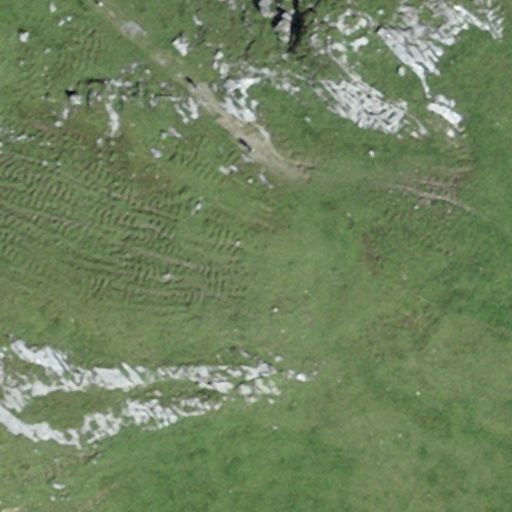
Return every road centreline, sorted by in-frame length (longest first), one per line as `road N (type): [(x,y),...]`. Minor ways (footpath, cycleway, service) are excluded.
road 1 (track): [(206,91),(349,148),(511,167)]
road 2 (track): [(206,91),(85,0)]
